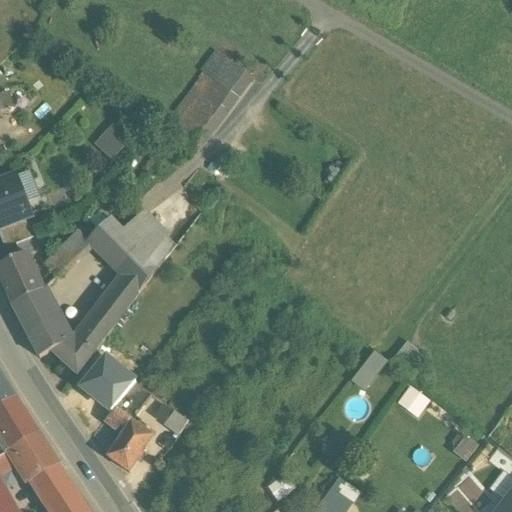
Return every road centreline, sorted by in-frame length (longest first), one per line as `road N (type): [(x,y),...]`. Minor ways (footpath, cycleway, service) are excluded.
road 1 (residential): [(303,0),(511,121)]
road 2 (tertiary): [(115,511),(0,329)]
